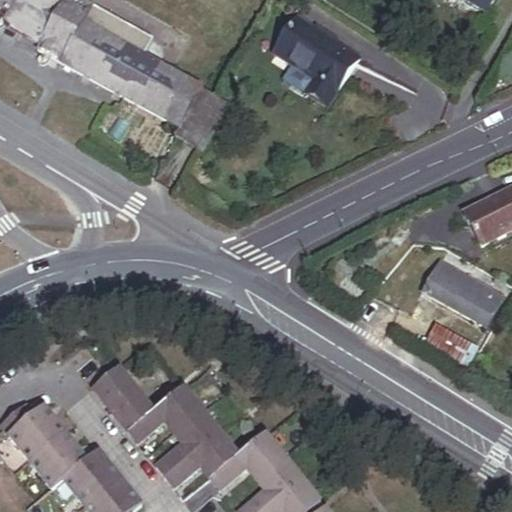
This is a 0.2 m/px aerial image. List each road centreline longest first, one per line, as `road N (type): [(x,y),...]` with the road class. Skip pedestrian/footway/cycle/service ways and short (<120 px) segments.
road 1 (secondary): [(219,275),(511,458)]
road 2 (residential): [(219,275),(511,128)]
road 3 (residential): [(163,511),(56,380),(34,372),(0,399)]
road 4 (tertiary): [(219,275),(131,206),(88,191)]
road 5 (secondary): [(82,267),(143,263),(219,275)]
